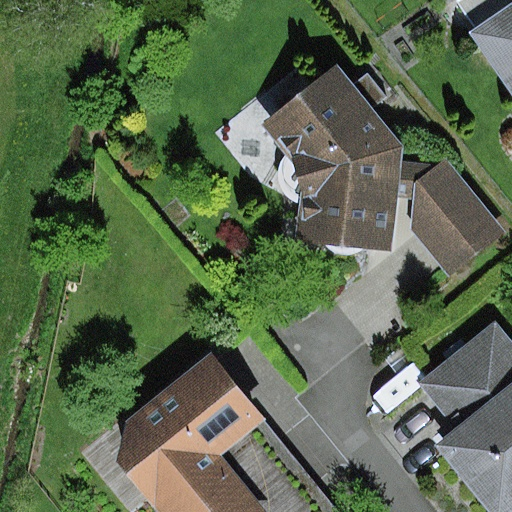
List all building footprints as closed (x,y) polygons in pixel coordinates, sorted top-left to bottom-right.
[(511,0),(460,0),(459,1),(479,30),(511,6),(511,0)] [(472,34),(511,91),(511,6),(479,30),(472,34)] [(345,67),(264,126),(306,183),(299,246),(393,257),(405,148),(345,67)] [(413,232),(452,279),(508,234),(447,161),(417,186),(413,232)] [(448,450),(496,511),(511,511),(511,325),(504,316),(422,380),(466,436),(448,450)] [(113,451),(161,511),(257,511),(224,468),(274,429),(223,365),(113,451)]
